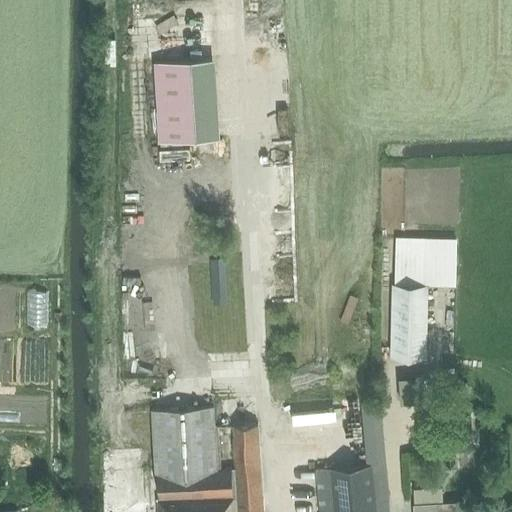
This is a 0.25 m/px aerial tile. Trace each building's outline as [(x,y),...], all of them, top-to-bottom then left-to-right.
[(214,56),(155,59),(160,141),(219,138),(214,56)] [(124,177),(125,203),(149,202),(148,176),(124,177)] [(448,278),(448,243),(396,242),(396,284),(394,284),(392,355),(425,355),(426,285),(425,278),(448,278)] [(271,266),(271,283),(290,282),(289,265),(271,266)] [(404,395),(444,394),(444,366),(404,366),(404,395)] [(367,462),(317,467),(321,511),(389,511),(380,403),(360,405),(367,462)] [(263,511),(258,423),(215,426),(215,406),(152,409),(154,472),(157,471),(159,511),(263,511)] [(470,416),(427,419),(429,444),(472,444),(470,416)] [(282,506),(303,503),(301,487),(280,490),(282,506)] [(464,511),(464,501),(415,504),(415,511),(464,511)]
